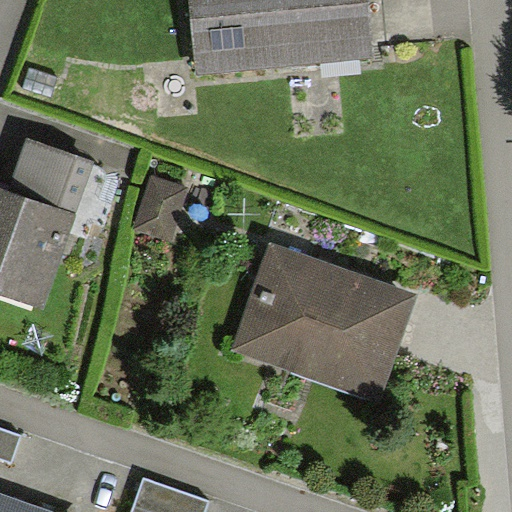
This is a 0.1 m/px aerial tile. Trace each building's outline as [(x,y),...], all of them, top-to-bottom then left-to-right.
[(188,0),(196,83),(376,67),(369,0),(188,0)] [(31,149),(13,199),(0,194),(0,294),(45,310),(81,207),(94,171),(31,149)] [(189,190),(152,177),(134,229),(172,242),(189,190)] [(325,265),(272,245),(232,355),(376,408),(416,298),(325,265)] [(23,439),(0,430),(0,462),(14,467),(23,439)] [(146,483),(135,511),(205,511),(208,505),(146,483)] [(38,511),(0,497),(0,511),(38,511)]
